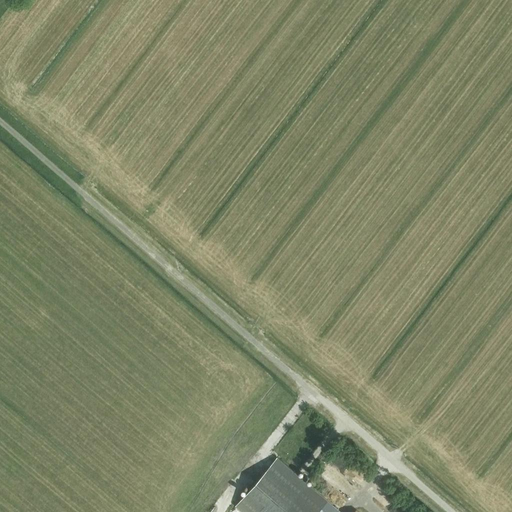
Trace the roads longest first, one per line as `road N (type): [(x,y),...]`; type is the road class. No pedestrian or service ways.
road 1 (unclassified): [(450,511),(0,123)]
road 2 (unknown): [(308,389),(215,511)]
